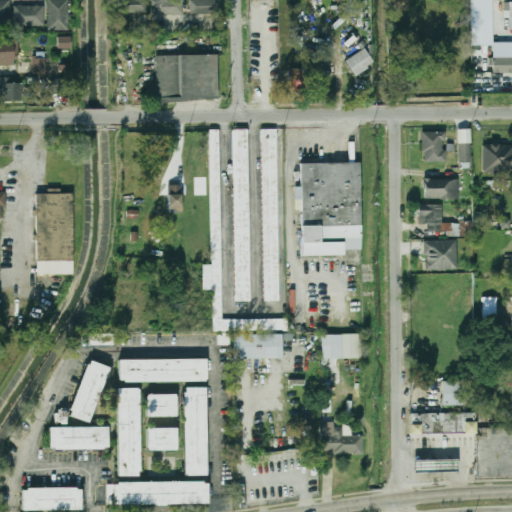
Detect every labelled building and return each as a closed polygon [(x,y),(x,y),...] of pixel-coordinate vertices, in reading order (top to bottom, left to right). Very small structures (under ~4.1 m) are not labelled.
[(0,0),(0,29),(11,29),(10,0),(0,0)] [(47,0),(48,30),(68,30),(67,0),(47,0)] [(146,0),(113,0),(114,13),(146,12),(146,0)] [(183,14),(182,0),(151,0),(152,14),(183,14)] [(189,0),(190,14),(221,14),(220,0),(189,0)] [(470,0),(471,45),(492,45),(493,73),(511,72),(511,42),(493,43),(492,0),(470,0)] [(44,5),(13,6),(14,26),(44,26),(44,5)] [(69,37),(57,37),(58,48),(70,48),(69,37)] [(0,63),(13,63),(12,40),(0,39),(0,63)] [(345,60),(355,76),(374,64),(365,48),(345,60)] [(156,55),(156,101),(218,101),(217,55),(156,55)] [(32,57),(32,74),(46,74),(46,56),(32,57)] [(305,70),(288,70),(288,88),(306,87),(305,70)] [(0,80),(0,100),(22,101),(22,83),(10,83),(10,78),(0,78),(0,80)] [(51,92),(67,92),(67,78),(50,79),(51,92)] [(260,127),(274,126),(278,299),(263,299),(260,127)] [(231,128),(246,128),(249,300),(234,300),(231,128)] [(470,129),(458,130),(458,163),(471,163),(470,129)] [(446,161),(445,150),(444,150),(444,132),(422,132),(423,162),(446,161)] [(511,145),(483,145),(483,172),(511,172),(511,145)] [(299,162),(357,161),(359,248),(342,249),(342,253),(301,254),(299,162)] [(425,198),(458,198),(458,179),(425,179),(425,198)] [(182,186),(168,186),(168,212),(182,212),(182,186)] [(220,260),(220,191),(212,191),(212,260),(220,260)] [(72,193),(36,193),(36,274),(72,274),(72,193)] [(442,205),(419,205),(419,223),(427,223),(427,231),(447,231),(447,235),(454,235),(454,224),(442,224),(442,205)] [(500,228),(510,229),(510,219),(501,219),(500,228)] [(425,271),(457,270),(457,240),(424,241),(425,271)] [(497,298),(482,298),(482,318),(497,318),(497,298)] [(232,333),(279,332),(279,358),(232,358),(232,333)] [(320,333),(359,332),(359,356),(320,357),(320,333)] [(119,381),(119,357),(205,357),(205,381),(119,381)] [(66,415),(86,359),(108,366),(88,422),(66,415)] [(443,382),(466,382),(466,406),(443,406),(443,382)] [(183,475),(183,386),(204,386),(204,475),(183,475)] [(116,474),(116,387),(137,387),(137,474),(116,474)] [(331,389),(331,413),(322,413),(322,389),(331,389)] [(145,416),(145,393),(174,393),(174,416),(145,416)] [(66,424),(67,411),(54,411),(54,424),(66,424)] [(409,412),(473,412),(473,431),(409,431),(409,412)] [(362,434),(362,454),(322,454),(322,422),(334,422),(334,427),(343,427),(343,434),(362,434)] [(47,448),(47,425),(106,425),(106,448),(47,448)] [(146,450),(146,426),(175,426),(175,450),(146,450)] [(412,459),(455,459),(455,470),(412,470),(412,459)] [(104,504),(104,480),(205,480),(205,504),(104,504)] [(21,509),(21,486),(78,486),(78,509),(21,509)]
